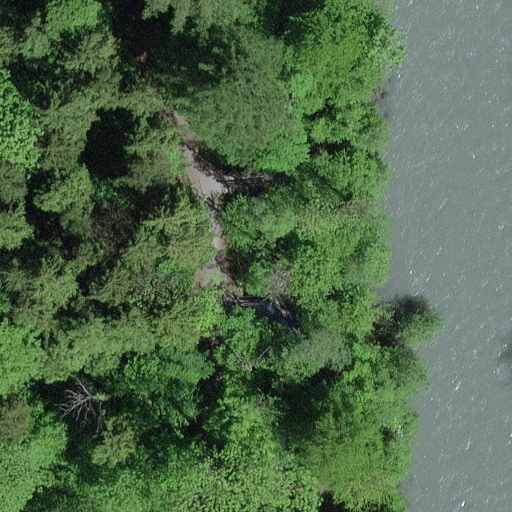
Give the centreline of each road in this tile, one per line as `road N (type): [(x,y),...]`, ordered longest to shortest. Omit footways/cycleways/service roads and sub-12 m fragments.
road 1 (track): [(140,0),(207,205),(216,305)]
road 2 (track): [(216,305),(213,441),(189,511)]
